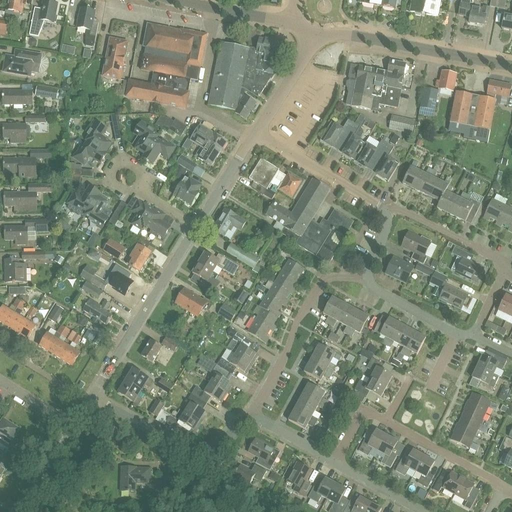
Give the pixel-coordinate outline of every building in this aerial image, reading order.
[(0,34),(5,36),(7,25),(9,25),(15,19),(19,19),(20,13),(22,13),(24,5),(23,5),(23,0),(8,0),(7,11),(6,10),(4,19),(0,18),(0,34)] [(30,36),(39,37),(44,22),(53,24),(54,22),(56,23),(58,17),(55,16),(57,4),(54,3),(51,0),(50,0),(47,2),(44,1),(42,11),(35,9),(30,33),(30,34),(30,36)] [(378,0),(378,7),(396,10),(397,0),(378,0)] [(433,16),(437,17),(440,0),(411,0),(409,11),(414,12),(413,13),(433,17),(433,16)] [(469,23),(484,26),(485,22),(487,22),(490,8),(483,6),(482,9),(470,6),(471,0),(462,0),(462,4),(461,4),(459,16),(470,18),(469,23)] [(491,0),(490,7),(497,8),(499,0),(491,0)] [(499,0),(497,8),(505,10),(506,0),(499,0)] [(86,47),(94,48),(99,23),(93,22),(95,12),(91,11),(89,7),(85,9),(81,9),(80,15),(78,15),(77,22),(79,22),(77,29),(86,30),(86,47)] [(502,29),(511,31),(511,13),(511,17),(504,15),(502,29)] [(461,16),(459,30),(465,31),(468,17),(461,16)] [(125,98),(187,110),(190,92),(189,92),(191,80),(197,81),(200,67),(201,67),(207,36),(196,34),(196,37),(148,27),(145,46),(147,47),(145,56),(144,56),(141,70),(154,72),(151,85),(129,80),(128,86),(124,85),(122,92),(126,93),(125,98)] [(28,40),(27,44),(30,47),(34,46),(35,41),(32,38),(28,40)] [(103,77),(120,80),(128,43),(111,39),(103,77)] [(237,107),(238,104),(241,89),(245,89),(258,98),(273,75),(278,76),(282,57),(283,57),(286,44),(266,40),(266,41),(260,40),(258,51),(221,43),(220,48),(209,106),(235,111),(237,107)] [(92,52),(85,50),(83,59),(90,60),(92,52)] [(3,72),(28,77),(29,71),(38,73),(40,64),(42,55),(25,52),(24,59),(6,56),(3,72)] [(371,111),(377,112),(379,105),(397,109),(406,65),(390,62),(388,73),(378,71),(371,111)] [(352,107),(371,111),(378,71),(351,66),(349,79),(350,81),(348,91),(349,93),(346,105),(352,107)] [(439,90),(455,93),(458,75),(442,72),(440,82),(437,82),(436,88),(439,89),(439,90)] [(463,139),(488,144),(497,96),(509,98),(511,85),(490,81),(487,99),(457,93),(451,124),(449,132),(463,135),(463,139)] [(35,96),(57,99),(58,91),(37,88),(35,96)] [(419,115),(433,118),(435,111),(439,91),(423,88),(420,108),(419,115)] [(3,91),(3,105),(26,105),(26,91),(3,91)] [(235,113),(246,120),(256,104),(243,96),(238,104),(240,105),(235,113)] [(46,108),(44,116),(47,116),(47,115),(57,116),(58,110),(46,108)] [(111,117),(113,129),(120,127),(118,116),(111,117)] [(389,130),(412,135),(415,121),(392,116),(389,130)] [(169,130),(174,122),(168,119),(162,129),(168,133),(169,130)] [(169,130),(175,134),(181,124),(175,120),(174,122),(169,130)] [(339,138),(344,141),(355,124),(349,120),(343,130),(332,123),(332,122),(320,141),(321,142),(321,141),(332,148),(339,138)] [(85,142),(86,142),(87,141),(105,153),(107,150),(109,151),(113,145),(111,144),(112,144),(101,137),(106,129),(95,121),(92,125),(93,126),(90,130),(91,131),(87,135),(89,136),(85,142)] [(146,124),(142,121),(135,133),(143,138),(136,149),(145,155),(156,138),(158,139),(160,136),(154,133),(155,131),(150,128),(146,125),(146,124)] [(373,130),(376,124),(371,121),(367,127),(373,130)] [(343,154),(355,161),(365,144),(360,140),(363,133),(362,129),(360,128),(360,127),(355,124),(344,141),(349,144),(343,154)] [(10,139),(10,144),(26,144),(26,139),(31,139),(31,127),(26,125),(3,125),(3,139),(10,139)] [(215,147),(222,151),(227,142),(200,126),(190,141),(201,148),(207,152),(210,154),(215,147)] [(395,146),(400,138),(395,135),(390,143),(395,146)] [(143,158),(153,165),(160,153),(168,158),(175,146),(172,144),(171,145),(168,143),(168,142),(163,139),(161,141),(158,139),(156,138),(145,155),(143,158)] [(372,158),(378,161),(388,144),(387,143),(382,140),(376,150),(365,144),(355,161),(366,168),(372,158)] [(107,154),(105,153),(87,141),(86,142),(84,146),(81,145),(78,150),(79,150),(76,154),(76,153),(73,157),(84,164),(89,156),(101,164),(107,154)] [(388,182),(388,183),(400,164),(399,163),(399,164),(388,158),(394,148),(388,144),(378,161),(383,165),(377,175),(388,181),(388,182)] [(207,152),(201,148),(196,157),(212,167),(222,151),(215,147),(210,154),(207,152)] [(52,150),(32,150),(32,159),(52,159),(52,150)] [(177,163),(193,174),(198,166),(181,156),(177,163)] [(3,159),(3,173),(19,173),(19,179),(37,179),(37,162),(32,162),(32,159),(3,159)] [(266,190),(267,190),(279,171),(261,159),(249,179),(254,182),(253,183),(258,186),(259,185),(266,190)] [(403,185),(413,189),(421,172),(416,170),(419,164),(414,162),(403,185)] [(176,172),(184,176),(187,171),(179,166),(176,172)] [(413,189),(422,194),(433,170),(429,168),(426,175),(421,172),(413,189)] [(69,183),(81,184),(82,170),(70,169),(69,183)] [(422,194),(431,198),(440,181),(434,179),(438,172),(433,170),(422,194)] [(278,172),(274,179),(280,183),(281,181),(282,182),(286,176),(278,172)] [(473,184),(476,178),(469,175),(466,180),(473,184)] [(278,189),(292,197),(300,183),(289,176),(284,184),(282,183),(278,189)] [(440,203),(441,203),(449,186),(452,179),(448,177),(445,184),(440,181),(431,198),(440,203)] [(185,178),(174,195),(178,198),(178,199),(185,204),(185,205),(188,207),(189,206),(191,207),(191,206),(193,206),(194,203),(194,202),(195,199),(197,199),(198,196),(198,195),(199,193),(197,192),(201,186),(189,179),(189,181),(185,178)] [(295,244),(300,248),(316,223),(311,221),(330,190),(318,183),(313,180),(292,215),(285,227),(281,234),(296,243),(295,244)] [(17,207),(17,212),(37,212),(37,193),(51,193),(51,185),(29,184),(29,193),(4,193),(4,207),(17,207)] [(437,209),(447,214),(455,197),(450,194),(453,188),(449,186),(441,203),(440,203),(437,209)] [(82,211),(86,213),(87,213),(97,197),(100,193),(90,187),(84,197),(80,195),(75,191),(67,204),(72,208),(72,207),(76,209),(75,210),(81,213),(82,211)] [(275,195),(267,190),(266,190),(263,195),(272,200),(275,195)] [(447,214),(456,218),(468,195),(463,193),(460,199),(455,197),(447,214)] [(456,218),(470,225),(480,205),(470,200),(472,197),(468,195),(456,218)] [(497,199),(508,205),(510,200),(499,195),(497,199)] [(87,213),(86,213),(84,216),(90,220),(89,221),(94,224),(94,225),(98,227),(97,228),(101,230),(108,219),(100,214),(107,203),(97,197),(87,213)] [(492,200),(487,198),(484,205),(489,208),(492,200)] [(266,216),(285,227),(292,215),(279,207),(281,204),(275,200),(266,216)] [(497,222),(505,206),(492,200),(489,208),(483,219),(489,222),(490,218),(497,222)] [(154,211),(138,202),(132,212),(137,216),(131,225),(142,231),(145,226),(154,211)] [(509,228),(511,222),(511,209),(505,206),(497,222),(495,225),(501,228),(503,224),(509,228)] [(158,234),(164,238),(170,228),(161,222),(165,215),(155,209),(154,211),(145,226),(152,230),(150,233),(156,237),(158,234)] [(212,230),(224,237),(228,230),(231,231),(233,227),(241,231),(246,223),(225,210),(212,230)] [(300,248),(329,265),(346,237),(346,236),(354,223),(334,211),(327,223),(323,220),(320,226),(316,223),(300,248)] [(109,222),(115,226),(121,216),(115,212),(109,222)] [(36,221),(36,233),(48,233),(48,220),(36,221)] [(62,230),(66,225),(60,221),(57,227),(62,230)] [(15,241),(15,246),(26,246),(26,227),(3,227),(4,241),(15,241)] [(411,259),(423,265),(429,253),(427,252),(432,242),(422,237),(421,239),(409,233),(402,248),(414,253),(411,259)] [(151,244),(158,248),(161,244),(154,240),(151,244)] [(104,251),(119,260),(125,251),(110,241),(107,245),(105,244),(102,248),(104,249),(104,251)] [(237,260),(254,270),(259,261),(260,260),(243,250),(243,251),(231,244),(226,252),(238,259),(237,260)] [(130,267),(140,272),(151,254),(139,246),(134,253),(130,259),(134,261),(130,267)] [(452,254),(461,259),(464,252),(455,248),(452,254)] [(205,253),(198,264),(213,273),(217,267),(223,270),(232,276),(238,267),(229,261),(218,254),(215,260),(205,253)] [(56,262),(61,265),(64,260),(59,256),(56,262)] [(386,275),(406,284),(414,268),(394,258),(386,275)] [(456,273),(477,284),(484,269),(463,259),(456,273)] [(19,265),(19,260),(3,260),(3,283),(27,283),(26,265),(19,265)] [(289,260),(282,272),(297,282),(300,284),(303,278),(300,276),(304,270),(289,260)] [(200,285),(213,294),(217,288),(212,285),(218,276),(213,273),(198,264),(192,274),(203,280),(200,285)] [(415,271),(430,279),(434,272),(418,264),(415,271)] [(90,282),(104,291),(108,284),(95,276),(97,272),(86,266),(80,276),(90,282)] [(116,290),(125,296),(134,283),(127,279),(131,274),(123,269),(119,275),(117,273),(110,286),(116,290)] [(432,277),(444,283),(447,277),(435,271),(432,277)] [(282,272),(275,284),(290,293),(293,295),(296,289),(293,288),(297,282),(282,272)] [(275,284),(267,295),(282,305),(285,307),(288,302),(286,300),(290,293),(275,284)] [(439,300),(461,310),(468,296),(446,285),(439,300)] [(9,286),(9,295),(25,295),(25,288),(20,288),(20,286),(9,286)] [(88,293),(98,299),(102,294),(91,287),(88,293)] [(194,313),(199,316),(203,308),(206,310),(211,304),(204,299),(203,301),(185,289),(184,290),(183,290),(181,290),(178,296),(178,297),(179,298),(176,304),(193,314),(194,313)] [(248,294),(243,291),(237,302),(242,305),(248,294)] [(260,307),(263,309),(278,319),(281,313),(278,311),(282,305),(267,295),(260,307)] [(509,316),(511,308),(511,298),(506,296),(499,311),(505,314),(504,317),(507,319),(509,316)] [(17,309),(22,301),(17,298),(12,306),(17,309)] [(329,325),(341,303),(332,298),(323,314),(328,317),(325,323),(329,325)] [(83,311),(94,317),(107,325),(113,316),(106,312),(111,304),(106,301),(102,307),(90,300),(83,311)] [(5,326),(16,332),(23,320),(19,317),(22,312),(21,311),(26,304),(22,301),(17,309),(13,314),(13,313),(5,326)] [(336,322),(341,324),(350,308),(341,303),(329,325),(333,328),(336,322)] [(218,314),(231,322),(237,312),(224,304),(218,314)] [(49,320),(56,324),(64,310),(57,306),(49,320)] [(0,309),(0,322),(5,326),(13,313),(2,307),(0,309)] [(27,315),(32,318),(37,311),(32,307),(27,315)] [(343,333),(347,335),(360,313),(350,308),(341,324),(346,327),(343,333)] [(263,309),(255,321),(270,330),(273,332),(277,327),(274,325),(278,319),(263,309)] [(292,312),(284,322),(289,326),(297,316),(292,312)] [(32,319),(38,324),(43,318),(37,313),(32,319)] [(347,335),(351,337),(355,332),(360,334),(369,318),(360,313),(347,335)] [(85,326),(87,327),(90,322),(90,321),(88,320),(88,321),(81,317),(77,325),(84,328),(85,326)] [(386,346),(398,323),(389,318),(388,320),(382,317),(374,331),(385,337),(382,344),(386,346)] [(16,332),(27,339),(34,327),(23,320),(16,332)] [(248,333),(266,344),(269,338),(266,336),(270,330),(255,321),(248,333)] [(94,343),(98,346),(103,338),(107,331),(102,329),(90,322),(87,327),(86,329),(87,330),(82,340),(89,344),(92,340),(93,340),(96,335),(98,336),(94,343)] [(498,327),(488,322),(485,328),(495,332),(498,327)] [(398,345),(407,328),(398,323),(386,346),(390,348),(394,342),(398,345)] [(40,347),(51,353),(59,341),(61,336),(66,329),(61,326),(57,333),(54,338),(48,334),(40,347)] [(400,354),(404,356),(417,333),(407,328),(398,345),(404,348),(400,354)] [(65,339),(70,331),(66,329),(61,336),(65,339)] [(235,355),(252,366),(258,356),(248,350),(252,343),(237,333),(233,340),(241,346),(235,355)] [(332,342),(335,336),(331,333),(327,339),(332,342)] [(404,356),(409,358),(412,352),(417,355),(426,339),(417,333),(404,356)] [(72,343),(76,345),(80,338),(77,335),(72,343)] [(162,345),(175,352),(179,345),(166,338),(162,345)] [(51,353),(62,360),(69,347),(62,343),(59,341),(51,353)] [(142,356),(153,363),(163,349),(151,341),(142,356)] [(319,345),(314,355),(331,364),(333,359),(340,362),(342,358),(319,345)] [(367,351),(374,355),(377,349),(371,345),(367,351)] [(62,360),(73,367),(80,354),(74,350),(69,347),(62,360)] [(363,349),(360,355),(365,358),(367,354),(368,352),(363,349)] [(217,366),(232,375),(236,368),(246,375),(252,366),(235,355),(230,364),(221,359),(217,366)] [(309,364),(332,376),(334,372),(328,369),(331,364),(314,355),(309,364)] [(356,359),(349,355),(346,361),(352,365),(356,359)] [(478,368),(493,375),(496,369),(502,371),(507,361),(496,356),(493,362),(483,357),(478,368)] [(200,363),(213,371),(216,366),(203,357),(200,363)] [(371,379),(386,388),(393,377),(381,371),(384,365),(372,359),(367,368),(374,373),(371,379)] [(394,359),(391,364),(398,368),(400,363),(394,359)] [(309,364),(304,373),(321,382),(323,377),(330,380),(332,376),(309,364)] [(210,384),(227,395),(233,385),(228,382),(232,375),(217,366),(213,372),(216,375),(210,384)] [(433,377),(436,369),(431,367),(428,375),(433,377)] [(479,389),(491,394),(494,388),(499,378),(493,375),(478,368),(472,379),(481,383),(479,389)] [(133,369),(126,381),(141,391),(145,385),(149,387),(153,381),(133,369)] [(369,392),(381,398),(386,388),(371,379),(368,385),(360,381),(355,391),(367,397),(369,392)] [(157,387),(169,395),(173,387),(161,380),(157,387)] [(118,393),(138,405),(141,399),(137,397),(141,391),(126,381),(118,393)] [(192,395),(207,404),(211,397),(221,404),(227,395),(210,384),(205,393),(196,387),(192,395)] [(309,385),(304,394),(326,406),(329,402),(322,398),(325,393),(309,385)] [(304,394),(299,403),(315,412),(318,407),(324,410),(326,406),(304,394)] [(473,394),(467,406),(484,414),(487,408),(496,412),(498,407),(473,394)] [(185,413),(202,424),(208,414),(202,411),(207,404),(192,395),(187,401),(191,404),(185,413)] [(340,412),(346,400),(340,397),(333,408),(340,412)] [(149,412),(158,418),(165,405),(157,400),(149,412)] [(299,403),(294,412),(316,424),(319,420),(312,417),(315,412),(299,403)] [(467,406),(462,417),(488,429),(490,424),(481,420),(484,414),(467,406)] [(333,410),(330,416),(333,418),(336,419),(339,413),(333,410)] [(289,421),(305,430),(308,425),(314,429),(316,424),(294,412),(289,421)] [(185,433),(193,438),(202,424),(185,413),(179,422),(171,417),(166,424),(184,435),(185,433)] [(457,429),(475,437),(477,431),(485,434),(488,429),(462,417),(457,429)] [(0,439),(9,445),(18,431),(1,420),(0,421),(0,439)] [(327,430),(323,428),(316,441),(320,443),(327,430)] [(451,440),(477,452),(479,447),(471,443),(475,437),(457,429),(451,440)] [(372,449),(378,452),(387,436),(377,431),(370,442),(365,439),(359,451),(368,457),(372,449)] [(381,463),(390,469),(397,457),(392,454),(398,442),(387,436),(378,452),(385,456),(381,463)] [(505,466),(511,469),(511,441),(505,438),(499,451),(510,455),(505,466)] [(256,463),(270,471),(273,466),(268,463),(275,450),(255,440),(248,452),(259,458),(256,463)] [(409,469),(415,472),(424,456),(413,451),(407,462),(402,459),(395,471),(405,477),(409,469)] [(418,484),(427,489),(434,477),(429,474),(435,462),(424,456),(415,472),(422,476),(418,484)] [(294,491),(305,498),(311,487),(305,484),(312,471),(298,463),(288,482),(297,487),(294,491)] [(234,477),(249,486),(254,478),(260,482),(266,471),(255,465),(251,472),(240,466),(234,477)] [(121,491),(136,492),(136,485),(150,485),(151,469),(142,468),(121,468),(121,491)] [(270,479),(277,483),(280,477),(273,473),(270,479)] [(446,484),(439,480),(433,490),(439,493),(441,488),(454,495),(463,478),(459,475),(458,477),(452,473),(446,484)] [(154,493),(165,500),(177,482),(165,475),(154,493)] [(465,507),(470,510),(476,500),(469,496),(475,485),(468,482),(469,481),(463,478),(454,495),(467,502),(465,507)] [(314,487),(308,498),(318,504),(322,497),(327,500),(336,485),(325,479),(319,490),(314,487)] [(329,511),(343,511),(349,502),(342,498),(346,490),(336,485),(327,500),(334,504),(329,511)] [(262,492),(259,499),(266,502),(269,496),(262,492)] [(366,511),(371,504),(360,498),(356,506),(350,503),(345,511),(366,511)]
